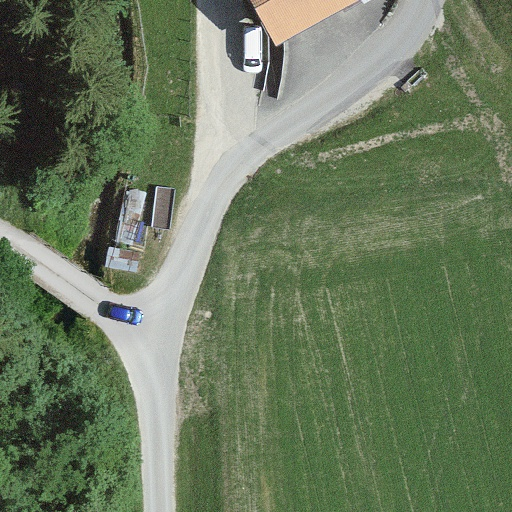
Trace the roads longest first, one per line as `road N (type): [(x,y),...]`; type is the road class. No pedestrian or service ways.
road 1 (residential): [(422,0),(387,48),(233,167),(179,277),(162,348)]
road 2 (track): [(162,348),(110,306),(0,246)]
road 3 (unclassified): [(162,348),(165,511)]
